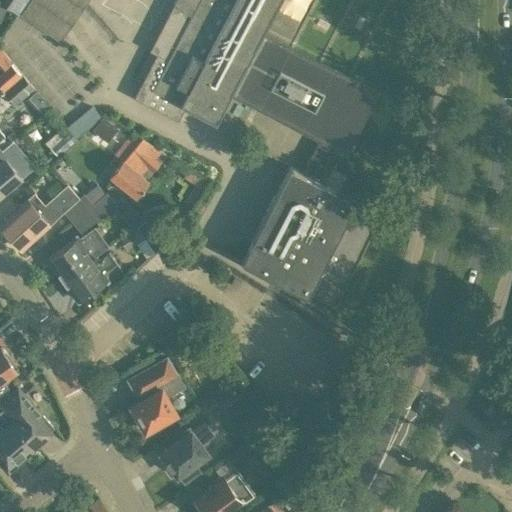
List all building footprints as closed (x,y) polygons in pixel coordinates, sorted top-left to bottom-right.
[(0,0),(0,1),(16,12),(24,0),(0,0)] [(174,0),(172,5),(179,8),(133,97),(173,118),(173,116),(167,113),(174,100),(188,108),(214,121),(229,93),(318,139),(301,172),(322,183),(339,150),(344,153),(377,89),(256,27),(269,0),(174,0)] [(0,88),(2,91),(3,91),(22,75),(12,64),(0,73),(0,88)] [(15,104),(33,89),(22,75),(3,91),(15,104)] [(103,140),(114,124),(102,116),(91,131),(103,140)] [(66,128),(67,129),(75,138),(83,131),(75,121),(66,128)] [(56,154),(75,138),(67,129),(64,132),(49,145),(56,154)] [(20,160),(15,164),(2,149),(16,136),(12,131),(0,141),(0,194),(28,170),(20,160)] [(122,142),(113,153),(121,159),(139,138),(140,137),(131,131),(122,142)] [(121,159),(108,175),(135,197),(149,180),(141,173),(144,170),(158,152),(139,138),(121,159)] [(296,170),(279,188),(278,187),(240,260),(333,309),(382,214),(322,183),(301,172),(296,170)] [(78,197),(66,183),(44,204),(33,192),(26,199),(25,198),(0,220),(0,225),(21,249),(78,197)] [(115,202),(105,190),(86,205),(97,217),(115,202)] [(165,238),(145,218),(118,237),(125,248),(144,236),(154,250),(165,238)] [(76,239),(74,237),(46,257),(62,279),(90,258),(108,245),(94,225),(76,239)] [(93,262),(90,258),(62,279),(77,300),(105,280),(101,273),(115,263),(107,252),(93,262)] [(0,381),(15,370),(0,348),(0,381)] [(143,430),(174,412),(165,396),(182,386),(165,357),(126,379),(138,400),(129,405),(143,430)] [(237,396),(228,384),(214,395),(223,406),(237,396)] [(53,427),(16,386),(0,400),(0,413),(8,422),(11,419),(33,445),(53,427)] [(11,419),(8,422),(1,428),(0,426),(0,459),(7,468),(33,445),(11,419)] [(206,453),(199,444),(210,435),(215,431),(209,422),(203,426),(201,423),(190,431),(188,428),(176,437),(178,440),(160,453),(176,475),(177,474),(183,482),(198,471),(192,463),(206,453)] [(287,449),(276,458),(290,474),(301,466),(287,449)] [(240,504),(252,495),(227,461),(215,469),(220,475),(207,485),(209,488),(193,500),(201,511),(224,511),(239,501),(240,504)] [(290,474),(285,479),(297,495),(314,483),(301,466),(290,474)] [(93,511),(108,511),(99,499),(89,506),(93,511)] [(285,511),(275,499),(268,505),(267,504),(258,510),(255,511),(285,511)]
